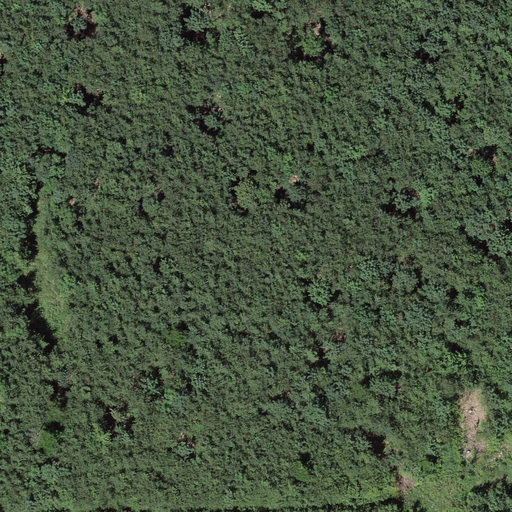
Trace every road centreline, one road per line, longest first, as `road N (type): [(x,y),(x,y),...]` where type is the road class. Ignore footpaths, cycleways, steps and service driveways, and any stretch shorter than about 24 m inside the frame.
road 1 (track): [(0,495),(44,359),(171,386),(245,361),(434,272),(467,272),(478,287),(432,511)]
road 2 (track): [(44,359),(28,270),(36,38),(20,0)]
road 3 (track): [(478,287),(511,139)]
